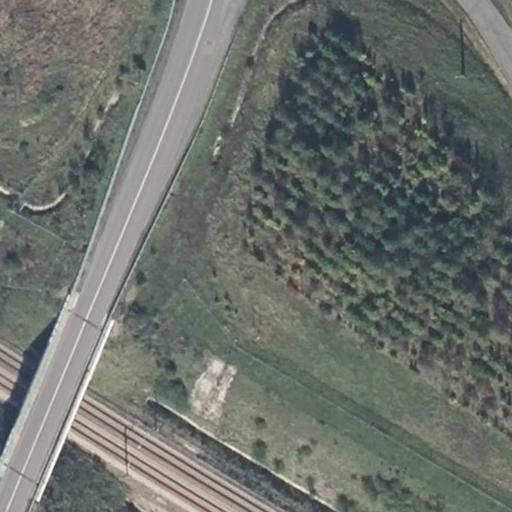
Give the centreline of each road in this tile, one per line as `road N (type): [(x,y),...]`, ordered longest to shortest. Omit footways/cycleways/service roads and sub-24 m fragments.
road 1 (track): [(501,511),(180,314)]
road 2 (tertiary): [(214,0),(88,317)]
road 3 (tertiary): [(4,511),(88,317)]
